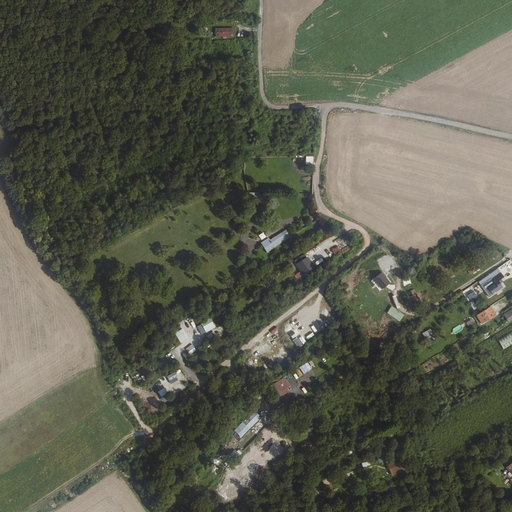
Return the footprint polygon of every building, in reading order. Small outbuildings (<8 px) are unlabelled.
[(220,37),(234,37),(234,27),(220,27),(220,37)] [(266,253),(290,236),(285,229),(270,239),(268,236),(259,242),(266,253)] [(311,269),(312,268),(306,259),(301,263),(298,266),(303,274),(311,269)] [(375,285),(378,283),(382,289),(391,283),(383,272),(371,280),(375,285)] [(502,278),(498,273),(490,279),(494,283),(487,288),(492,294),(501,287),(497,281),(502,278)] [(474,289),(467,293),(471,299),(477,295),(474,289)] [(474,311),(478,308),(473,301),(469,303),(474,311)] [(496,315),(491,306),(478,315),(483,323),(496,315)] [(329,316),(324,309),(319,312),(324,319),(329,316)] [(511,309),(503,315),(507,320),(511,316),(511,309)] [(185,323),(187,329),(196,326),(193,317),(179,322),(179,325),(185,323)] [(474,322),(471,317),(465,320),(468,325),(474,322)] [(197,326),(201,335),(216,328),(211,319),(197,326)] [(293,338),(300,333),(296,328),(289,334),(293,338)] [(431,329),(422,332),(425,339),(433,336),(431,329)] [(176,336),(181,343),(189,338),(184,331),(176,336)] [(221,339),(229,334),(226,331),(219,336),(221,339)] [(511,332),(499,339),(503,346),(511,341),(511,332)] [(300,348),(307,341),(303,337),(296,343),(300,348)] [(304,374),(312,368),(308,362),(299,367),(304,374)] [(283,378),(273,385),(280,395),(290,388),(283,378)] [(173,387),(178,392),(184,387),(179,382),(173,387)] [(159,391),(164,402),(170,400),(164,388),(159,391)] [(248,421),(251,424),(257,418),(253,414),(251,416),(252,417),(248,421)] [(269,448),(275,443),(269,436),(265,439),(268,443),(266,444),(269,448)] [(346,452),(347,455),(358,450),(356,447),(346,452)] [(377,454),(378,462),(386,461),(384,453),(377,454)] [(392,476),(406,470),(401,457),(387,463),(392,476)]
